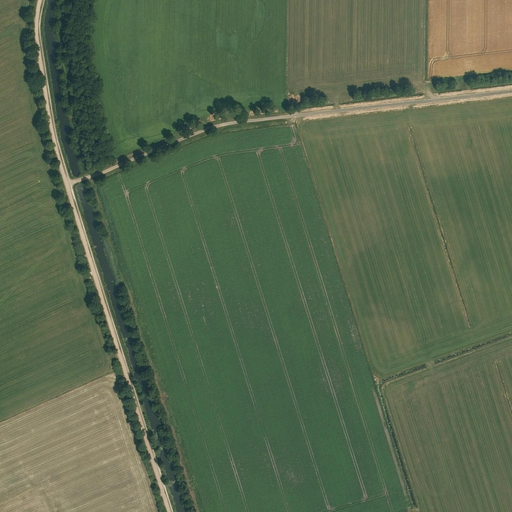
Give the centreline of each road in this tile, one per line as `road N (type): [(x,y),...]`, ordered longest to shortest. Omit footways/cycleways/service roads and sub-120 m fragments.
road 1 (track): [(61,0),(69,115),(195,511)]
road 2 (track): [(38,0),(51,133),(168,511)]
road 3 (unclassified): [(215,125),(511,91)]
road 4 (track): [(70,183),(215,125)]
